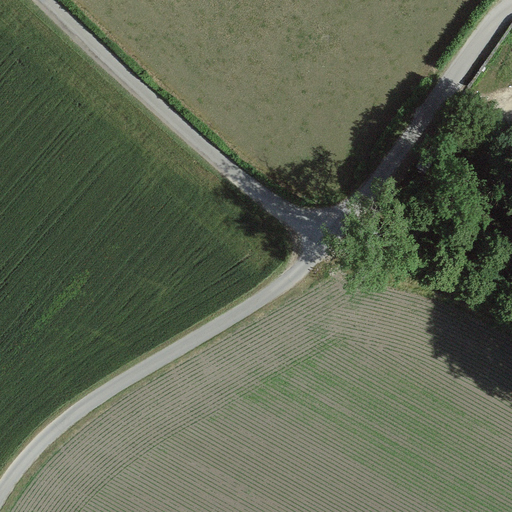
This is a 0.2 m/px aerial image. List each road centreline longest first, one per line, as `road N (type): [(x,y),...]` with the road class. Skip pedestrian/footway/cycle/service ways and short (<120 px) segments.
road 1 (unclassified): [(0,496),(76,412),(291,283),(511,24)]
road 2 (track): [(43,0),(183,132),(326,250)]
